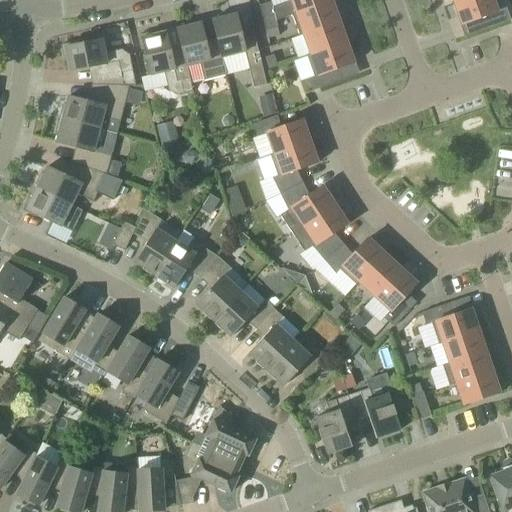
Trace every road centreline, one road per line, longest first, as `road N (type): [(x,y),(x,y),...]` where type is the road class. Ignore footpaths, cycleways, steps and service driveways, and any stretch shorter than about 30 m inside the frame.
road 1 (residential): [(311,497),(297,455),(268,415),(204,354),(134,299),(0,232)]
road 2 (residential): [(427,96),(363,119),(350,132),(360,190),(439,259),(483,255)]
road 3 (residential): [(311,497),(511,427)]
road 4 (residential): [(0,170),(24,17)]
